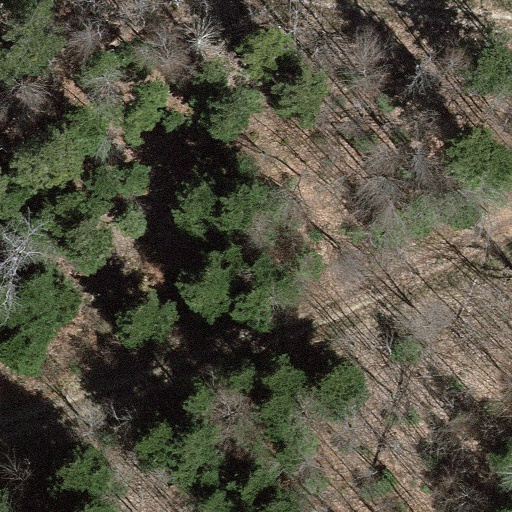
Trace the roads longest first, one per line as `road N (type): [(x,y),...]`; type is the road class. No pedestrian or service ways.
road 1 (track): [(0,432),(511,241)]
road 2 (track): [(511,45),(164,0)]
